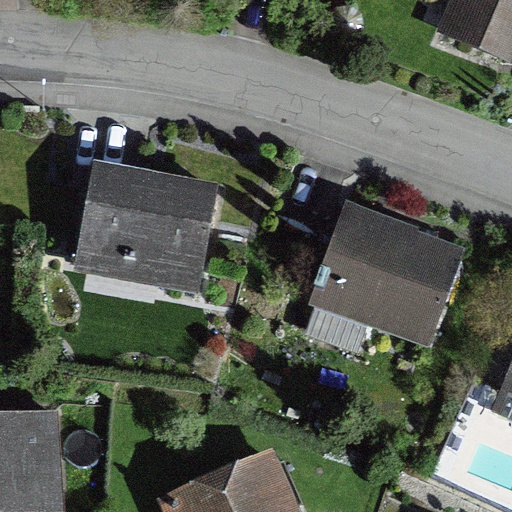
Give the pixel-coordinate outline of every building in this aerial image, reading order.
[(511,0),(471,0),(455,40),(503,60),(511,37),(511,0)] [(195,295),(213,197),(90,174),(75,258),(155,273),(152,287),(195,295)] [(423,347),(454,262),(394,240),(396,237),(344,218),(322,278),(317,276),(311,293),(320,296),(321,294),(324,295),(309,338),(352,353),(362,325),(423,347)] [(511,362),(498,395),(511,400),(511,362)] [(53,511),(48,419),(0,421),(0,508),(32,507),(32,511),(53,511)] [(286,511),(265,464),(162,509),(163,511),(286,511)]
